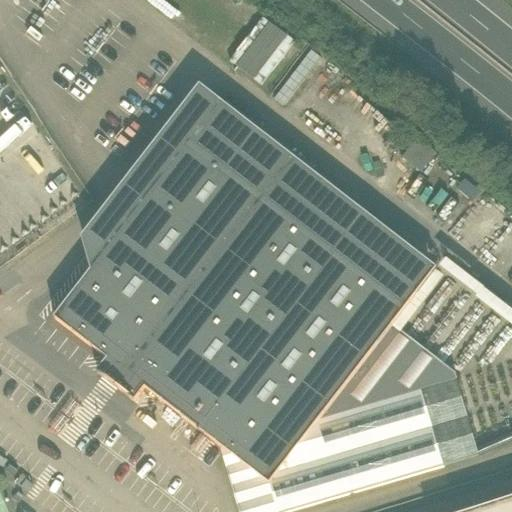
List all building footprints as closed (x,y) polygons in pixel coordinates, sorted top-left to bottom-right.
[(236,68),(269,25),(262,19),(229,62),(236,68)] [(287,39),(269,25),(236,68),(254,82),(287,39)] [(295,44),(287,39),(254,82),(261,87),(295,44)] [(313,51),(276,99),(285,106),(322,58),(313,51)] [(203,129),(417,295),(435,272),(436,270),(200,86),(82,239),(91,272),(203,129)] [(145,390),(220,448),(269,486),(320,421),(393,327),(417,295),(203,129),(91,272),(54,320),(107,361),(145,390)] [(393,153),(402,159),(414,144),(404,137),(393,153)] [(436,154),(417,140),(414,144),(402,159),(422,174),(436,154)] [(440,270),(479,299),(485,291),(447,261),(440,270)] [(393,327),(402,334),(444,279),(435,272),(417,295),(393,327)] [(511,327),(511,311),(485,291),(479,299),(477,301),(511,327)] [(421,391),(443,467),(478,457),(476,450),(454,374),(402,334),(393,327),(320,421),(421,391)] [(134,404),(145,390),(107,361),(96,375),(134,404)] [(421,391),(320,421),(269,486),(220,448),(238,511),(291,511),(443,467),(421,391)] [(511,433),(476,450),(478,457),(511,441),(511,433)] [(511,511),(511,500),(475,511),(511,511)]
